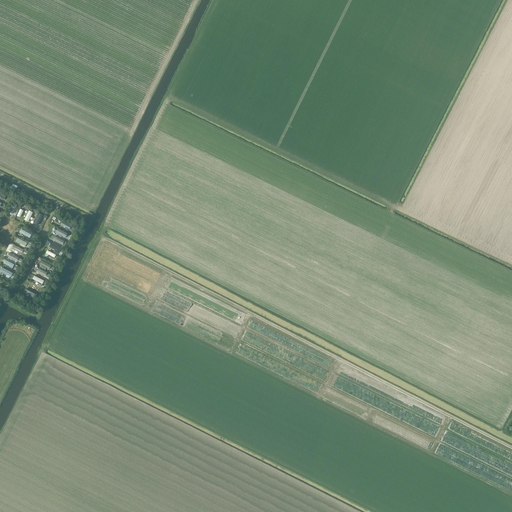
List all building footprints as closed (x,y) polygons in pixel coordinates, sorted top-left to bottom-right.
[(32,212),(29,210),(24,219),(28,221),(32,212)] [(42,215),(37,213),(33,222),(37,225),(42,215)] [(71,226),(62,221),(60,224),(69,229),(71,226)] [(31,234),(21,229),(20,232),(29,237),(31,234)] [(68,234),(58,229),(56,232),(66,237),(68,234)] [(26,243),(17,238),(15,241),(25,246),(26,243)] [(60,248),(51,243),(49,246),(59,251),(60,248)] [(23,250),(13,245),(11,248),(21,253),(23,250)] [(56,255),(46,250),(45,253),(54,258),(56,255)] [(50,265),(41,261),(40,264),(49,269),(50,265)] [(13,273),(1,267),(0,269),(0,271),(11,277),(13,273)] [(43,280),(33,275),(32,278),(42,284),(43,280)] [(40,287),(30,282),(28,286),(38,291),(40,287)] [(35,294),(25,289),(24,292),(34,297),(35,294)]
